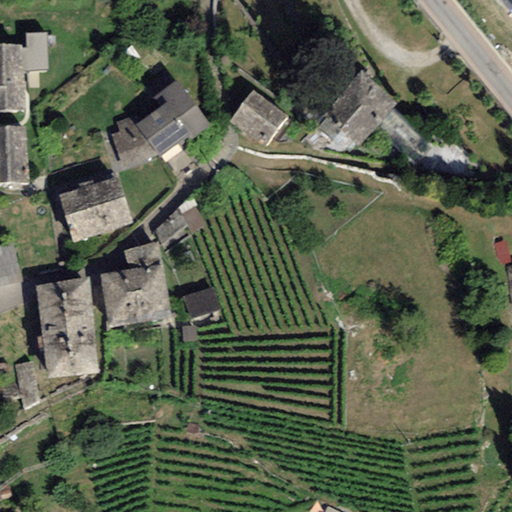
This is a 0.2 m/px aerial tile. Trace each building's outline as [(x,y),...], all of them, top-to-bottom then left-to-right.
[(511,0),(502,0),(511,16),(511,0)] [(0,119),(20,120),(22,72),(46,73),(48,36),(24,35),(23,50),(0,49),(0,119)] [(395,114),(361,79),(323,115),(357,150),(395,114)] [(121,135),(114,139),(128,164),(159,147),(162,153),(204,130),(178,82),(138,104),(145,117),(142,118),(138,111),(115,123),(121,135)] [(287,121),(253,97),(233,124),(267,149),(287,121)] [(24,134),(0,134),(0,189),(30,189),(24,134)] [(115,168),(53,189),(73,248),(135,227),(115,168)] [(0,247),(0,281),(22,278),(16,245),(0,247)] [(125,275),(98,279),(107,333),(170,323),(158,250),(122,256),(125,275)] [(87,288),(37,294),(47,381),(97,375),(87,288)] [(217,292),(186,300),(192,326),(224,317),(217,292)]
